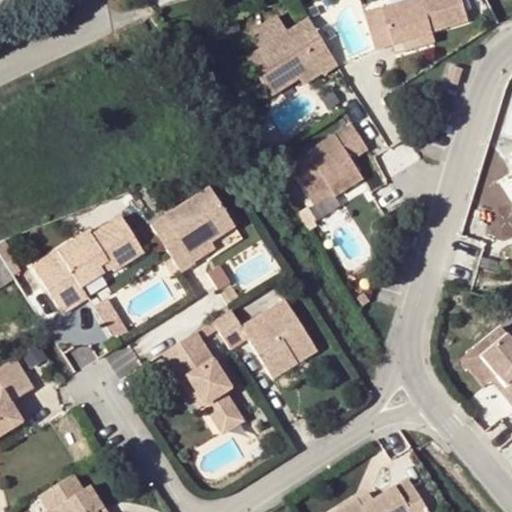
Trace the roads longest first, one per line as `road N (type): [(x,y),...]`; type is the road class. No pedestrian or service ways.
road 1 (residential): [(408,335),(511,51)]
road 2 (residential): [(232,511),(367,420)]
road 3 (residential): [(187,511),(104,386)]
road 4 (residential): [(511,504),(433,411)]
